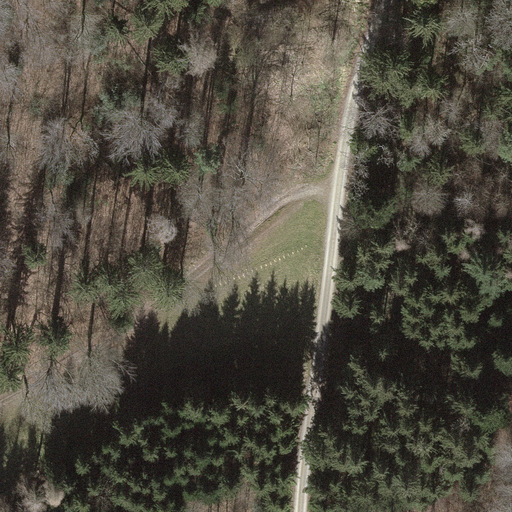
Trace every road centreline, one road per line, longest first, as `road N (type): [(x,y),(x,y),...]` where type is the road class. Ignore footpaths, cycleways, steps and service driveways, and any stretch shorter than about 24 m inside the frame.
road 1 (track): [(339,179),(129,320),(0,391)]
road 2 (track): [(339,179),(308,393),(303,511)]
road 3 (track): [(388,0),(348,84),(339,179)]
